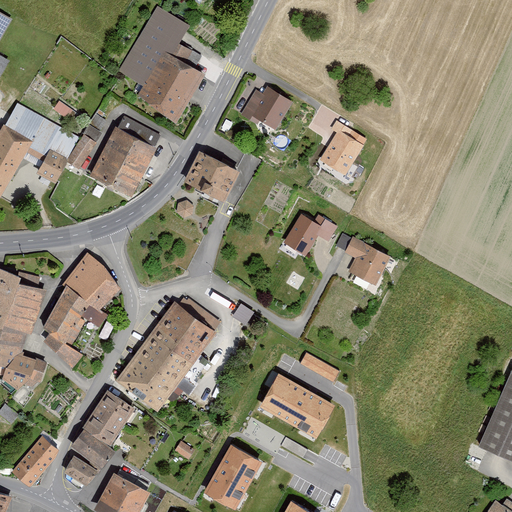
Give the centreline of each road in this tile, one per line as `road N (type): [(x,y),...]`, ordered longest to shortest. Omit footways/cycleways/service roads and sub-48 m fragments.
road 1 (residential): [(46,500),(124,339),(129,298)]
road 2 (secondary): [(108,226),(169,183),(236,62)]
road 3 (residential): [(333,263),(297,330),(213,279),(191,284)]
road 4 (residential): [(292,370),(348,403),(362,511)]
road 5 (residential): [(250,161),(191,284)]
